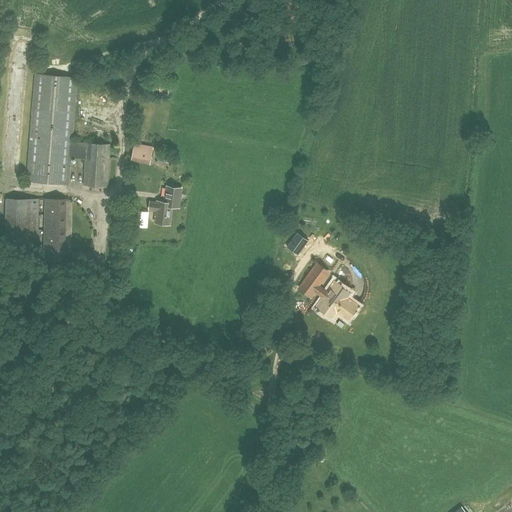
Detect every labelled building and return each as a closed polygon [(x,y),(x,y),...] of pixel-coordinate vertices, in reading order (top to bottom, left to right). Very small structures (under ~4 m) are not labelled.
[(107,186),(110,144),(72,141),(77,77),(35,74),(27,180),(68,183),(70,157),(85,158),(84,185),(107,186)] [(150,164),(153,146),(134,143),(131,161),(150,164)] [(179,207),(181,188),(166,186),(165,196),(176,198),(175,206),(179,207)] [(175,206),(176,198),(165,196),(164,201),(158,200),(157,203),(150,202),(149,210),(156,210),(155,222),(170,224),(172,206),(175,206)] [(37,240),(38,198),(6,198),(5,240),(37,240)] [(45,259),(61,259),(62,199),(46,198),(45,259)] [(349,292),(335,282),(328,291),(318,285),(326,273),(320,269),(306,290),(312,294),(314,290),(324,297),(318,306),(327,313),(334,304),(348,313),(345,317),(348,318),(357,305),(346,297),(349,292)] [(270,338),(275,331),(269,327),(264,333),(270,338)] [(236,331),(236,336),(242,342),(248,337),(243,331),(238,329),(236,331)] [(316,455),(319,461),(322,461),(325,459),(324,458),(322,452),(317,455),(316,455)]
